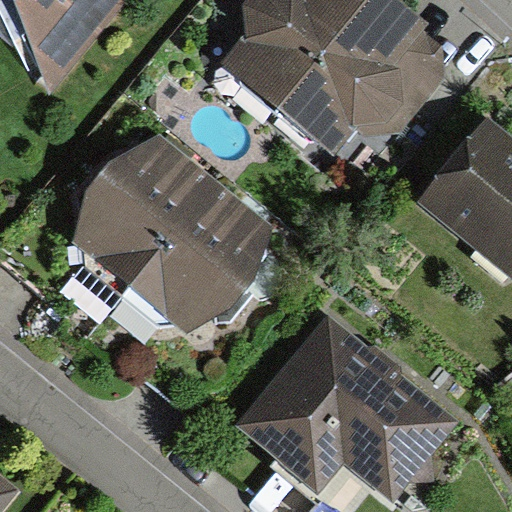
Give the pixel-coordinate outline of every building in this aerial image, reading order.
[(51,99),(131,0),(0,0),(16,13),(51,99)] [(224,68),(283,117),(377,0),(236,0),(237,50),(224,68)] [(429,32),(384,0),(377,0),(283,117),(334,157),(346,142),(397,131),(442,77),(444,55),(423,39),(429,32)] [(422,207),(511,280),(511,143),(489,125),(422,207)] [(88,271),(125,303),(217,193),(147,135),(88,206),(77,247),(88,254),(88,271)] [(272,237),(217,193),(125,303),(162,330),(176,326),(190,337),(229,322),(254,292),(272,237)] [(466,421),(332,317),(236,435),(282,473),(320,504),(348,470),(394,509),(416,482),(435,480),(434,462),(466,421)] [(0,511),(2,511),(18,494),(0,479),(0,511)]
